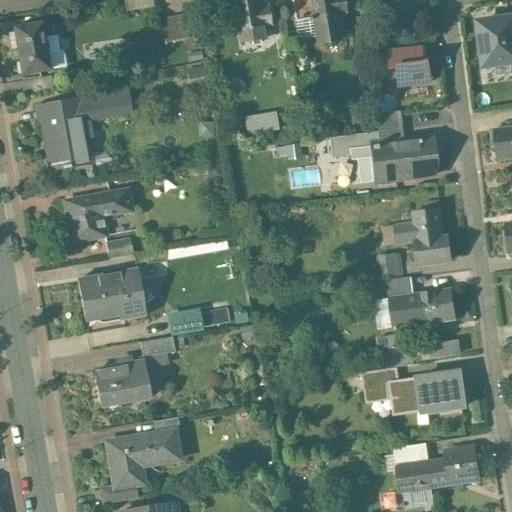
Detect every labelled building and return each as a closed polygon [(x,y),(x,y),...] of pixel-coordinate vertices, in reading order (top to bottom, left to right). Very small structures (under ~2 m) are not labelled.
[(256,0),(231,0),(239,45),(263,41),(261,28),(271,26),(268,9),(258,10),(256,0)] [(303,0),(292,2),(295,22),(309,20),(309,22),(310,24),(313,23),(316,39),(324,44),(334,43),(339,35),(336,16),(347,15),(344,0),(303,0)] [(194,15),(161,21),(165,43),(197,37),(194,15)] [(511,15),(476,20),(482,65),(511,60),(511,15)] [(41,24),(13,29),(19,63),(16,64),(18,75),(21,74),(22,76),(50,71),(47,54),(59,52),(57,36),(44,39),(41,24)] [(403,38),(368,42),(370,59),(386,57),(386,53),(405,51),(403,38)] [(405,51),(386,53),(386,57),(388,69),(396,68),(398,84),(432,80),(430,61),(424,62),(423,49),(405,51)] [(80,98),(36,106),(38,121),(42,120),(51,170),(62,168),(63,170),(74,168),(74,167),(90,164),(89,159),(91,159),(88,140),(86,140),(83,121),(132,112),(127,89),(99,94),(99,96),(80,100),(80,98)] [(245,115),(248,133),(281,127),(278,109),(245,115)] [(397,110),(374,114),(377,133),(379,145),(401,142),(397,110)] [(511,129),(492,132),(494,147),(497,147),(499,161),(511,159),(511,129)] [(377,133),(329,139),(332,159),(350,156),(349,150),(369,148),(369,146),(379,145),(377,133)] [(379,145),(369,146),(369,148),(373,183),(436,175),(432,139),(401,142),(379,145)] [(129,191),(64,202),(71,242),(106,236),(103,216),(132,211),(129,191)] [(441,210),(413,214),(415,224),(383,228),(386,247),(397,245),(397,246),(417,244),(419,265),(451,261),(448,239),(445,240),(441,210)] [(131,240),(107,244),(109,258),(133,253),(131,240)] [(163,250),(134,256),(136,267),(165,262),(163,250)] [(399,255),(386,257),(378,258),(381,282),(388,281),(403,279),(399,255)] [(137,272),(78,282),(83,312),(101,309),(102,315),(118,313),(119,319),(145,315),(137,272)] [(403,279),(388,281),(391,298),(415,295),(412,278),(403,279)] [(415,295),(391,298),(395,327),(426,323),(426,325),(455,321),(451,290),(415,295)] [(170,312),(174,334),(207,328),(203,306),(170,312)] [(385,363),(465,354),(463,340),(404,347),(402,333),(382,335),(385,363)] [(172,337),(140,343),(142,357),(174,351),(172,337)] [(131,359),(118,361),(119,368),(94,372),(100,406),(149,397),(143,363),(132,365),(131,359)] [(397,369),(362,374),(365,394),(388,390),(387,384),(399,383),(397,369)] [(461,373),(426,378),(426,382),(394,387),(398,412),(430,407),(431,415),(450,412),(450,409),(466,407),(461,373)] [(177,419),(154,423),(155,434),(174,431),(175,432),(179,431),(177,419)] [(155,434),(106,443),(114,487),(114,490),(135,486),(138,486),(135,468),(179,461),(175,432),(174,431),(155,434)] [(426,445),(395,450),(398,472),(430,466),(426,445)] [(430,466),(398,472),(402,491),(409,490),(409,495),(400,508),(401,508),(434,503),(430,486),(450,483),(451,484),(479,480),(474,449),(446,454),(447,463),(430,466)] [(114,487),(99,489),(102,505),(137,499),(135,486),(114,490),(114,487)]
